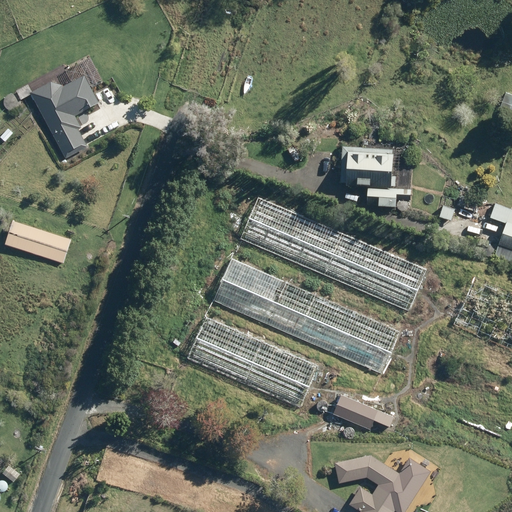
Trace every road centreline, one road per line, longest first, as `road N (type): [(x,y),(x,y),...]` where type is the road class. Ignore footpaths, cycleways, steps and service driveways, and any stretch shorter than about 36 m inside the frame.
road 1 (unclassified): [(177,109),(40,511)]
road 2 (unknown): [(74,412),(268,486),(295,511)]
